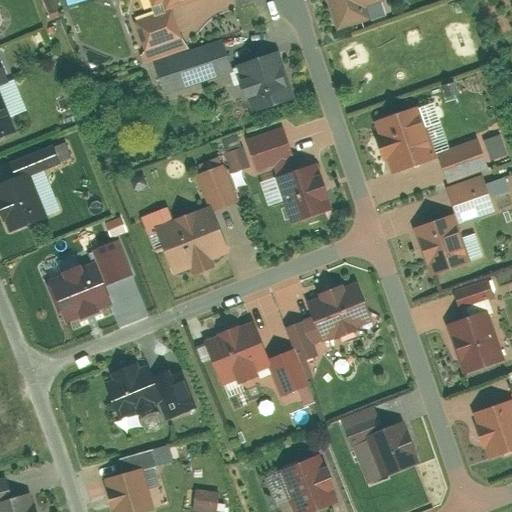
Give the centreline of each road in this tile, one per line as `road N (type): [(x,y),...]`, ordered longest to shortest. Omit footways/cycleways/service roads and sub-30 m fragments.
road 1 (residential): [(32,376),(375,239)]
road 2 (residential): [(375,239),(470,511)]
road 3 (residential): [(289,0),(375,239)]
road 4 (residential): [(32,376),(75,511)]
